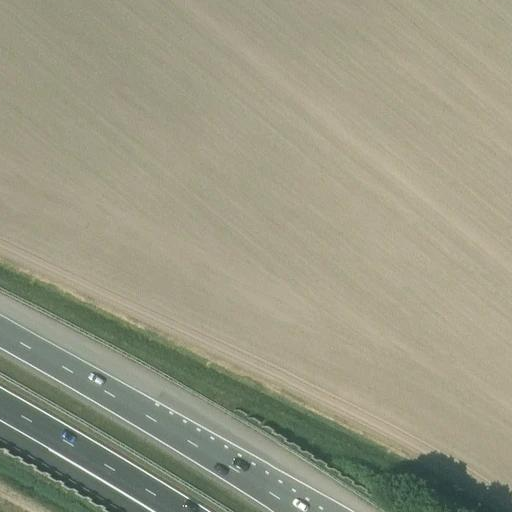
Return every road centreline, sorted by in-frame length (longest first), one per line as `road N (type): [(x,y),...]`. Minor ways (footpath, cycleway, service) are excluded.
road 1 (motorway): [(297,511),(0,333)]
road 2 (motorway): [(0,406),(175,511)]
